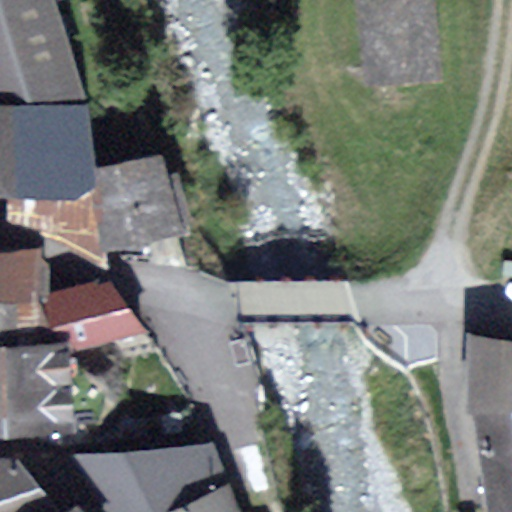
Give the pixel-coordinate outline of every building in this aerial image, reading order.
[(0,0),(0,32),(57,17),(52,0),(0,0)] [(432,0),(368,0),(374,69),(437,64),(432,0)] [(0,93),(80,92),(57,17),(0,32),(0,93)] [(91,106),(0,104),(0,183),(12,183),(12,214),(89,215),(91,106)] [(166,152),(101,166),(116,234),(181,220),(166,152)] [(34,251),(0,252),(0,291),(9,291),(35,291),(34,251)] [(71,344),(138,322),(109,280),(56,298),(71,344)] [(0,291),(0,338),(10,338),(9,291),(0,291)] [(65,337),(10,338),(0,338),(0,422),(66,421),(65,337)] [(511,341),(477,339),(472,394),(511,397),(511,341)] [(511,412),(480,417),(492,501),(511,498),(511,412)] [(93,451),(124,511),(160,511),(224,479),(207,447),(93,451)] [(0,504),(46,495),(23,459),(0,458),(0,504)] [(241,511),(224,479),(160,511),(241,511)]
